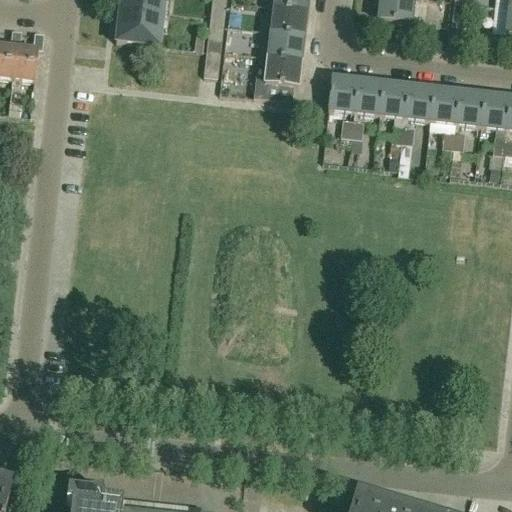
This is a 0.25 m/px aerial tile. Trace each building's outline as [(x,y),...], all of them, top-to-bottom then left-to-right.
[(161,23),(163,0),(119,0),(118,18),(161,23)] [(211,0),(211,7),(224,9),(225,0),(211,0)] [(273,0),(272,13),(305,16),(306,0),(273,0)] [(410,29),(413,3),(383,0),(379,0),(376,25),(410,29)] [(467,8),(467,0),(453,0),(453,7),(467,8)] [(220,46),(224,9),(211,7),(206,45),(220,46)] [(453,7),(451,19),(465,21),(467,8),(453,7)] [(305,16),(272,13),(269,38),(302,41),(305,16)] [(157,53),(161,23),(118,18),(114,48),(157,53)] [(465,21),(451,19),(450,32),(464,33),(465,21)] [(0,83),(10,85),(14,54),(18,54),(19,39),(10,38),(8,52),(0,51),(0,83)] [(299,67),(302,41),(269,38),(266,63),(299,67)] [(10,85),(32,88),(36,56),(40,56),(42,41),(33,40),(31,55),(18,54),(14,54),(10,85)] [(220,46),(206,45),(205,57),(219,59),(220,46)] [(205,57),(204,70),(217,71),(219,59),(205,57)] [(292,92),(296,93),(299,67),(266,63),(262,105),(290,108),(292,92)] [(217,71),(204,70),(202,82),(216,84),(217,71)] [(342,118),(353,120),(357,87),(331,84),(327,117),(342,118)] [(357,87),(353,120),(378,122),(382,89),(357,87)] [(407,92),(382,89),(378,122),(393,124),(392,132),(390,149),(400,150),(402,132),(403,125),(407,92)] [(407,92),(403,125),(413,126),(428,128),(432,95),(407,92)] [(428,128),(454,131),(457,98),(432,95),(428,128)] [(479,133),(482,101),(457,98),(454,131),(479,133)] [(491,160),(501,161),(503,145),(504,136),(507,103),(482,101),(479,133),(494,135),(493,144),(491,160)] [(339,143),(350,144),(352,128),(341,127),(339,143)] [(352,128),(350,144),(360,146),(362,129),(352,128)] [(200,168),(296,175),(299,138),(203,131),(200,168)] [(402,132),(400,150),(411,151),(413,133),(402,132)] [(451,156),(453,139),(442,137),(440,155),(451,156)] [(463,140),(453,139),(451,156),(461,157),(463,140)] [(511,145),(503,145),(501,161),(502,162),(511,163),(511,161),(511,145)] [(0,511),(5,511),(11,494),(0,490),(0,511)] [(65,509),(70,509),(69,511),(121,511),(122,506),(102,504),(101,496),(101,495),(88,497),(67,495),(65,509)]
